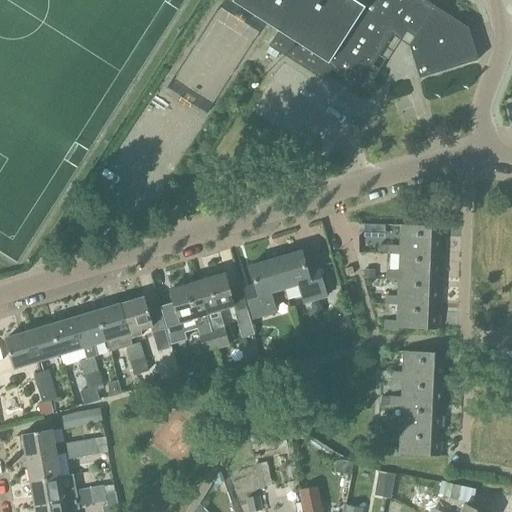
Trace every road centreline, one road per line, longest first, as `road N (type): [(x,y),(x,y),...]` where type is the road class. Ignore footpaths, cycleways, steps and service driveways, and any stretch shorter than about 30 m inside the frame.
road 1 (residential): [(0,294),(336,188),(487,154)]
road 2 (residential): [(489,0),(502,31),(482,93),(487,154)]
